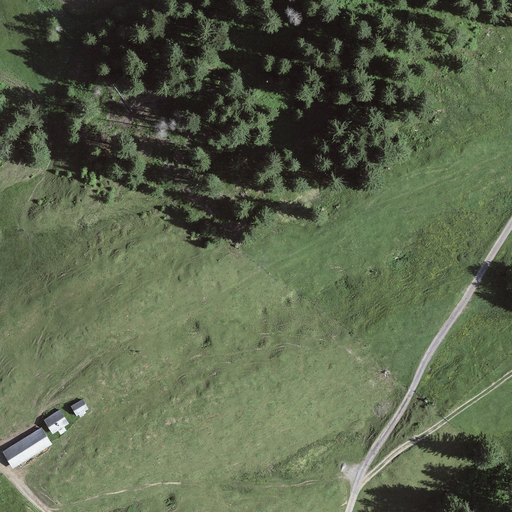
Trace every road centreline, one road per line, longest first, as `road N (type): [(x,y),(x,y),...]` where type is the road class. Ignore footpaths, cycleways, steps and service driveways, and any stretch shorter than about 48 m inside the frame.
road 1 (track): [(511,224),(355,489)]
road 2 (track): [(511,373),(355,489)]
